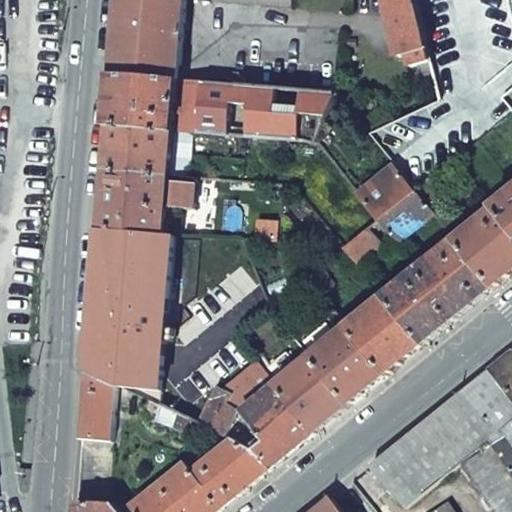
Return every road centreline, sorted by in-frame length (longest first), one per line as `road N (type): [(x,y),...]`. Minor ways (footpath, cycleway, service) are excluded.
road 1 (secondary): [(50,511),(92,0)]
road 2 (secondary): [(511,316),(272,511)]
